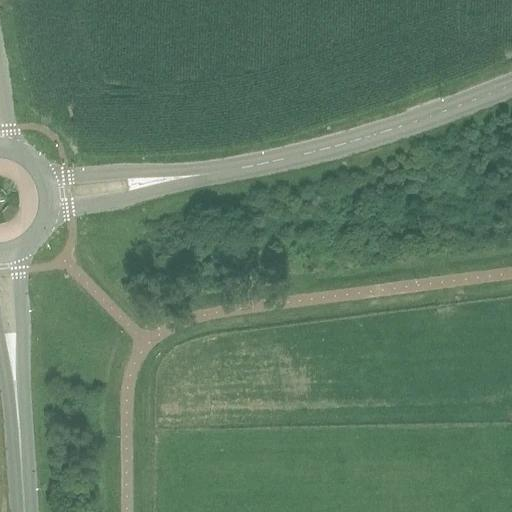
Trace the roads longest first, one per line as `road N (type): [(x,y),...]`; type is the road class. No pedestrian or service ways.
road 1 (unclassified): [(126,511),(128,381),(145,346),(176,324),(511,274)]
road 2 (secondary): [(52,195),(262,164),(390,130),(511,85)]
road 3 (secondary): [(2,256),(24,511)]
